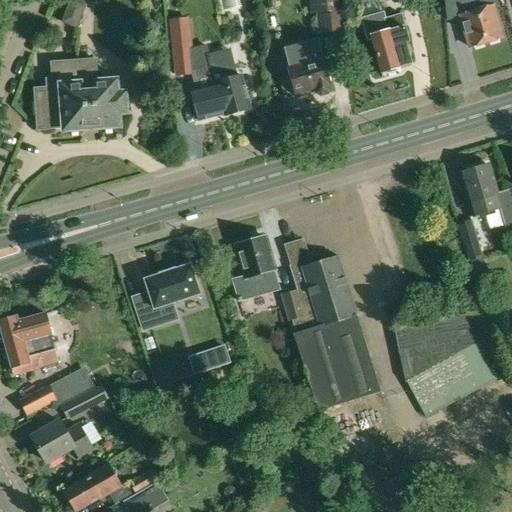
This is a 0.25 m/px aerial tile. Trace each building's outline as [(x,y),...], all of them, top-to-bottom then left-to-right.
[(338,0),(310,0),(312,13),(340,11),(338,0)] [(465,15),(460,16),(470,49),(503,40),(493,6),(498,5),(496,0),(480,0),(481,2),(462,7),(465,15)] [(70,1),(61,24),(77,30),(86,6),(70,1)] [(384,12),(361,18),(367,40),(372,38),(381,72),(411,64),(405,43),(408,43),(405,30),(401,15),(386,18),(384,12)] [(188,18),(170,20),(176,76),(195,74),(188,18)] [(320,42),(284,51),(291,78),(296,96),(314,92),(320,97),(328,96),(330,91),(329,87),(332,86),(320,42)] [(47,90),(34,91),(37,131),(64,129),(64,131),(119,128),(119,114),(126,114),(125,94),(117,95),(116,82),(96,83),(95,61),(52,64),(53,79),(53,81),(46,82),(47,90)] [(196,89),(191,91),(199,122),(223,116),(224,117),(250,110),(241,76),(235,77),(233,68),(218,72),(220,83),(209,86),(207,75),(193,79),(196,89)] [(234,117),(208,121),(210,132),(236,129),(234,117)] [(488,166),(460,174),(474,218),(501,209),(488,166)] [(471,221),(459,225),(469,262),(482,258),(471,221)] [(245,276),(232,280),(239,303),(280,291),(265,239),(237,247),(245,276)] [(311,266),(303,240),(284,246),(290,266),(290,267),(297,289),(306,287),(319,328),(294,335),(318,412),(380,393),(357,316),(356,316),(338,258),(311,266)] [(150,293),(133,298),(144,330),(178,319),(172,303),(198,295),(200,294),(200,292),(199,292),(191,267),(191,265),(189,266),(175,271),(175,270),(161,275),(147,280),(147,279),(145,280),(146,282),(150,293)] [(282,296),(289,319),(303,315),(296,291),(282,296)] [(480,310),(393,329),(405,382),(424,417),(507,373),(499,357),(488,339),(480,310)] [(0,322),(0,328),(13,376),(59,364),(52,336),(51,336),(45,314),(19,321),(18,318),(0,322)] [(207,351),(213,369),(231,363),(225,345),(207,351)] [(241,358),(243,364),(251,362),(250,355),(241,358)] [(49,386),(19,402),(27,418),(56,403),(58,407),(95,388),(85,368),(49,387),(49,386)] [(101,385),(95,388),(58,407),(59,408),(59,407),(68,421),(109,399),(101,385)] [(235,418),(243,433),(247,431),(253,428),(245,414),(235,418)] [(442,426),(450,442),(474,430),(467,414),(442,426)] [(60,421),(31,438),(46,464),(75,448),(80,457),(93,450),(79,424),(66,432),(60,421)] [(419,437),(424,446),(446,435),(441,425),(419,437)] [(388,440),(388,427),(365,427),(366,441),(388,440)] [(272,454),(278,466),(297,458),(292,446),(272,454)] [(111,466),(63,493),(74,511),(76,511),(122,486),(111,466)] [(129,483),(135,494),(163,478),(157,468),(129,483)] [(140,511),(165,498),(157,484),(123,503),(126,509),(121,511),(140,511)] [(229,486),(225,488),(223,493),(225,497),(230,498),(234,496),(235,492),(233,488),(229,486)] [(466,511),(489,511),(496,508),(488,494),(464,509),(466,511)]
